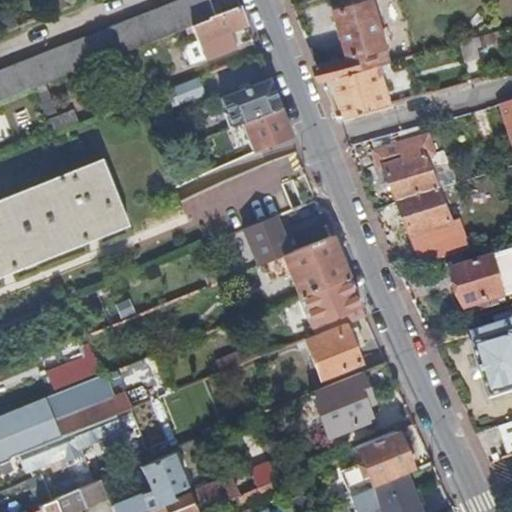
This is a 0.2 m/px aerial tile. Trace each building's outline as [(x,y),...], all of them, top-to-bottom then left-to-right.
[(240,8),(236,0),(186,0),(0,74),(0,103),(33,90),(186,30),(240,8)] [(335,77),(381,65),(390,63),(385,48),(387,47),(373,1),(336,11),(350,57),(316,66),(322,81),(335,77)] [(247,26),(240,8),(186,30),(188,36),(194,33),(205,61),(235,49),(229,33),(247,26)] [(499,32),(473,39),(476,45),(482,43),(484,47),(494,44),(493,40),(501,38),(499,32)] [(234,64),(236,68),(260,58),(258,54),(234,64)] [(346,119),(393,105),(381,65),(335,77),(346,119)] [(169,86),(174,102),(204,93),(199,77),(169,86)] [(280,109),(269,81),(220,100),(226,114),(223,115),(229,129),(242,124),(280,109)] [(511,102),(500,106),(511,140),(511,102)] [(49,117),(54,133),(79,125),(74,109),(49,117)] [(280,109),(242,124),(253,153),(291,138),(280,109)] [(386,169),(399,203),(441,191),(460,185),(458,179),(438,185),(428,158),(436,156),(435,150),(436,150),(433,140),(432,141),(430,136),(374,153),(380,171),(386,169)] [(115,170),(0,215),(0,287),(140,233),(115,170)] [(441,191),(399,203),(413,238),(454,226),(441,191)] [(289,254),(275,218),(245,230),(259,266),(282,257),(289,254)] [(348,278),(331,237),(289,254),(282,257),(299,297),(348,278)] [(511,295),(511,248),(451,266),(466,310),(511,295)] [(355,295),(348,278),(299,297),(298,298),(310,327),(312,326),(316,335),(344,323),(364,315),(355,295)] [(497,327),(463,338),(466,350),(475,348),(491,401),(511,394),(511,313),(495,319),(497,327)] [(360,363),(344,323),(316,335),(304,340),(321,379),(360,363)] [(93,349),(45,366),(53,390),(102,372),(93,349)] [(221,374),(241,365),(236,355),(216,364),(221,374)] [(390,372),(386,363),(310,394),(329,438),(373,420),(363,397),(369,394),(368,390),(372,388),(373,391),(395,381),(390,372)] [(54,422),(60,438),(131,409),(125,394),(54,422)] [(0,464),(10,460),(13,457),(17,455),(60,438),(54,422),(45,398),(0,416),(0,464)] [(511,422),(498,428),(508,457),(511,455),(511,422)] [(356,448),(372,488),(405,474),(413,471),(396,432),(356,448)] [(60,438),(17,455),(25,472),(67,455),(60,438)] [(111,507),(113,511),(147,511),(173,502),(171,496),(188,489),(173,455),(141,468),(150,492),(111,507)] [(0,511),(0,473),(13,468),(10,460),(0,464),(0,511)] [(266,465),(248,472),(256,490),(274,482),(266,465)] [(405,474),(372,488),(381,508),(382,511),(419,511),(421,511),(405,474)] [(190,495),(195,511),(202,511),(214,507),(230,501),(239,497),(232,482),(229,480),(209,488),(208,487),(190,495)] [(86,507),(106,497),(100,481),(80,489),(79,490),(86,507)] [(371,511),(381,508),(372,488),(353,496),(360,511),(371,511)] [(173,502),(190,495),(188,489),(171,496),(173,502)] [(58,511),(74,511),(86,507),(79,490),(54,500),(58,511)] [(245,494),(239,497),(241,504),(248,502),(245,494)] [(195,511),(190,495),(173,502),(147,511),(195,511)] [(44,511),(58,511),(54,500),(43,505),(42,505),(43,510),(44,511)] [(234,511),(230,501),(214,507),(215,511),(234,511)]
